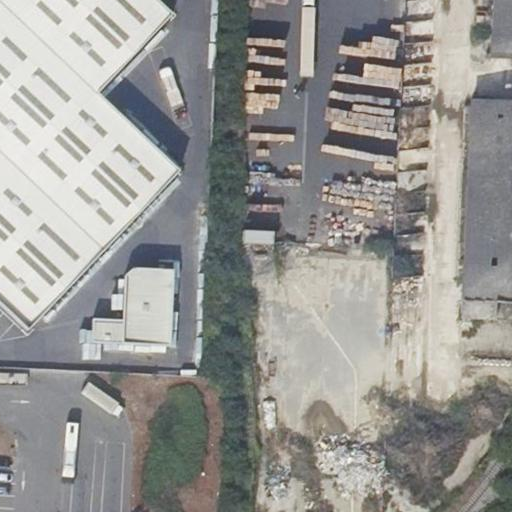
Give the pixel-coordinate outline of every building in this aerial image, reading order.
[(0,0),(0,310),(27,335),(178,176),(97,98),(171,19),(151,0),(0,0)] [(511,0),(496,0),(493,60),(511,60),(511,0)] [(494,305),(511,305),(511,104),(472,103),(463,303),(494,305)] [(155,287),(152,344),(164,345),(168,269),(127,267),(119,274),(119,285),(122,285),(155,287)] [(86,340),(152,344),(155,287),(122,285),(119,285),(118,319),(87,318),(86,340)] [(511,321),(511,305),(494,305),(493,321),(511,321)]
